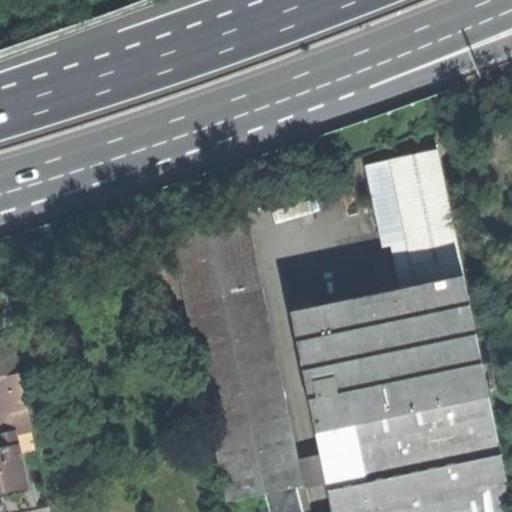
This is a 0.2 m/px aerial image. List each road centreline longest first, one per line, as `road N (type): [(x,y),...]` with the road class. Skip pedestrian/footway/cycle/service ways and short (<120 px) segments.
road 1 (trunk): [(339,0),(0,116)]
road 2 (trunk): [(0,184),(278,95)]
road 3 (trunk): [(278,95),(511,0)]
road 4 (trunk): [(278,95),(393,82),(511,43)]
